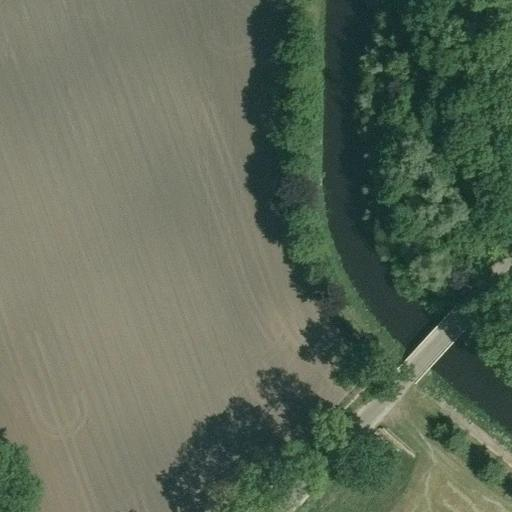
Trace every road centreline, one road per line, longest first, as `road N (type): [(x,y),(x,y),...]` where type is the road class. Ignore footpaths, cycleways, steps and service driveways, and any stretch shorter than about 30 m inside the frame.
road 1 (tertiary): [(281,511),(511,264)]
road 2 (tertiary): [(511,177),(481,108),(457,0)]
